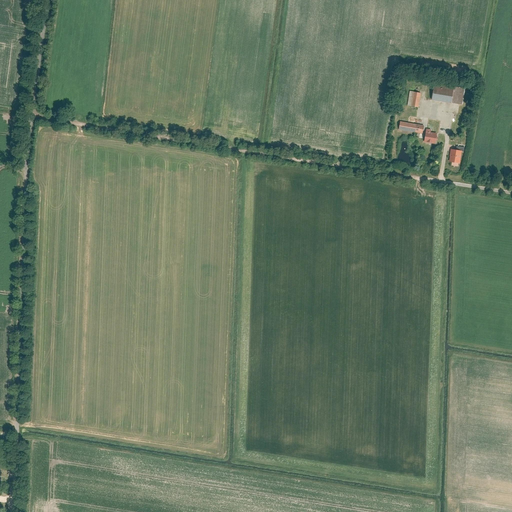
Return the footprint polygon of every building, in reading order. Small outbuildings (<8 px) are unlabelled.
[(434,84),(432,99),(451,102),(453,87),(434,84)] [(465,87),(454,86),(451,102),(462,104),(465,87)] [(421,92),(410,90),(408,105),(419,107),(421,92)] [(400,121),(399,129),(423,133),(424,125),(400,121)] [(426,130),(424,141),(435,143),(437,132),(426,130)] [(449,161),(460,163),(462,150),(451,148),(449,161)]
